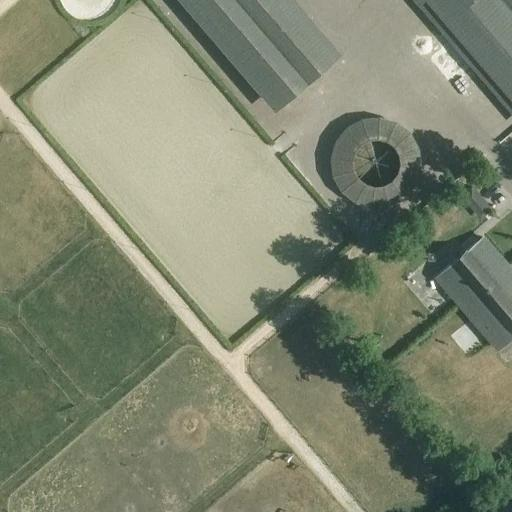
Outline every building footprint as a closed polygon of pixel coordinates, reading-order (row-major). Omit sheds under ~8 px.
[(279,0),(191,0),(281,104),(332,61),(279,0)] [(511,0),(423,0),(511,103),(511,0)] [(371,208),(389,206),(405,197),(416,183),(421,166),(418,148),(410,132),(396,122),(379,117),(361,119),(345,128),(334,142),(329,159),(331,177),(340,192),(354,203),(371,208)] [(471,186),(460,196),(469,206),(476,205),(482,199),(471,186)] [(499,350),(511,339),(511,273),(481,237),(436,276),(474,321),(480,316),(489,327),(483,332),(499,350)]
